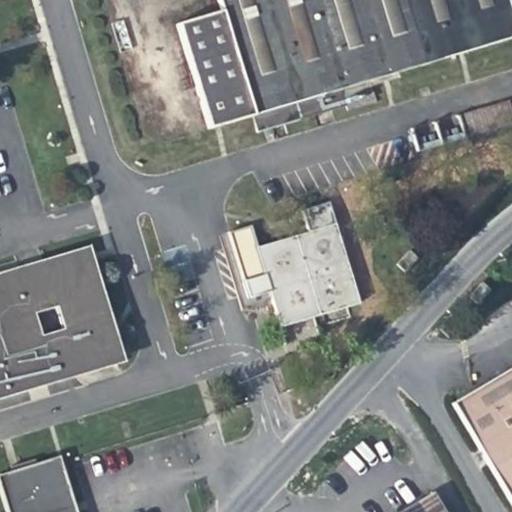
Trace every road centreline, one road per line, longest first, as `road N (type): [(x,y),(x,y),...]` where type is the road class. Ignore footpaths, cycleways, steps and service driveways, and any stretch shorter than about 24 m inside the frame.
road 1 (residential): [(511,219),(398,347),(280,452),(236,511)]
road 2 (unknown): [(59,231),(119,203),(164,373)]
